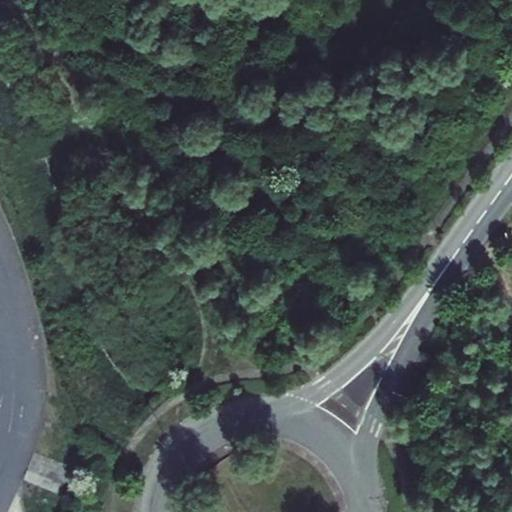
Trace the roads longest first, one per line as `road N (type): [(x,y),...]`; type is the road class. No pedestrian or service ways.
road 1 (unclassified): [(324,442),(511,171)]
road 2 (unclassified): [(324,442),(292,425),(257,420),(222,428),(191,447),(170,475),(159,511)]
